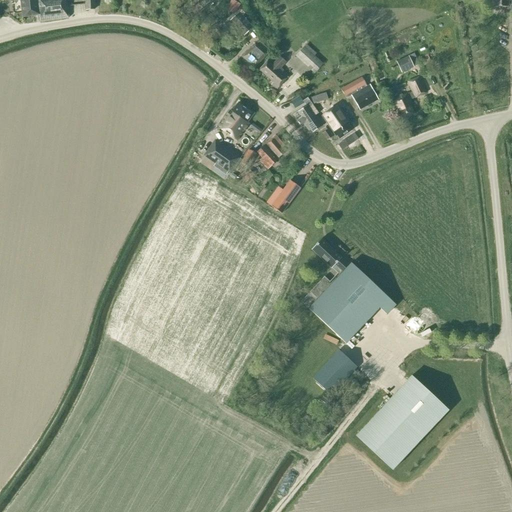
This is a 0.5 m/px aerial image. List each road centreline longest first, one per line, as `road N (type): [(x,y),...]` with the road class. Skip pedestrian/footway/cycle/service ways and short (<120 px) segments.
road 1 (unclassified): [(0,38),(101,18),(150,25),(210,62),(335,163),(363,162),(487,119)]
road 2 (unclassified): [(511,379),(487,119)]
